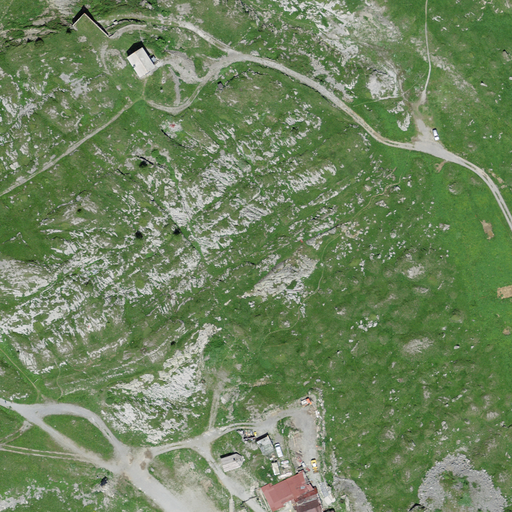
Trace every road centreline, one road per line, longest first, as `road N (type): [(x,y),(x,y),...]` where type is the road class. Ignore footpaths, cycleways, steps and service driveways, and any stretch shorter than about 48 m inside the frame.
road 1 (track): [(409,145),(382,139),(309,82),(255,59),(224,60),(177,109),(143,101)]
road 2 (track): [(0,400),(90,415),(178,511)]
